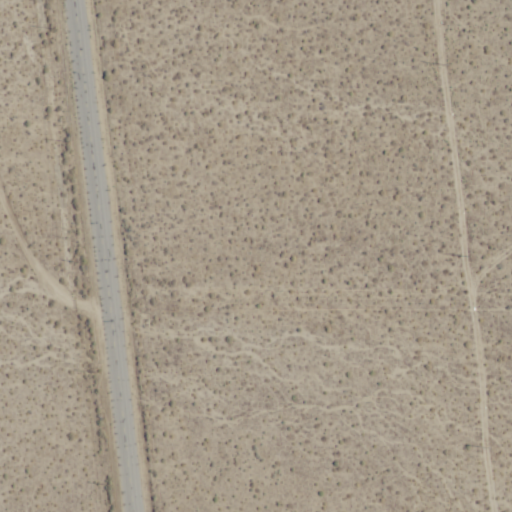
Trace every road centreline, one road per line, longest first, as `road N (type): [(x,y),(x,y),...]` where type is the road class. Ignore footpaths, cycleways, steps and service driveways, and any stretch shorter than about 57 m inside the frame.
road 1 (track): [(434,0),(491,511)]
road 2 (tertiary): [(82,0),(138,511)]
road 3 (track): [(511,247),(465,282),(424,288),(116,293)]
road 4 (track): [(117,304),(71,295),(23,227),(0,166)]
